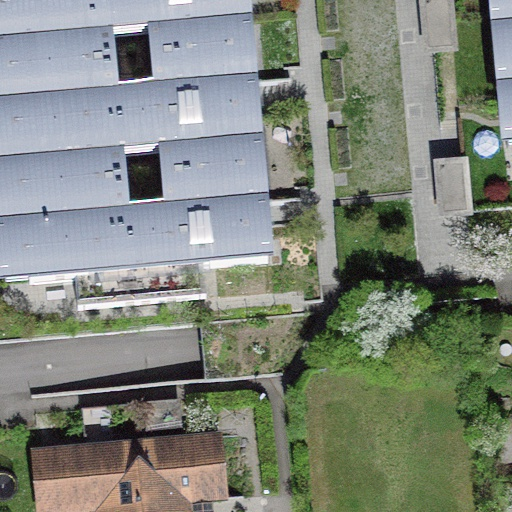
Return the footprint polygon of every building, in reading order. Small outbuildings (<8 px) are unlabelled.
[(5,0),(8,40),(257,21),(255,0),(5,0)] [(453,0),(419,0),(423,58),(456,56),(453,0)] [(511,0),(491,0),(494,35),(511,32),(511,0)] [(257,21),(8,40),(18,164),(267,146),(257,21)] [(511,32),(494,35),(502,120),(485,122),(488,153),(505,151),(508,183),(511,182),(511,32)] [(267,146),(18,164),(27,286),(276,268),(267,146)] [(473,218),(470,161),(434,163),(437,220),(473,218)] [(324,314),(201,326),(204,383),(283,377),(324,314)] [(193,511),(193,508),(229,505),(224,438),(29,453),(33,511),(193,511)]
